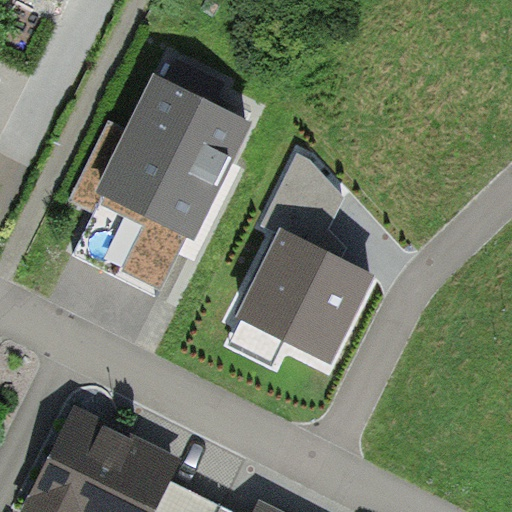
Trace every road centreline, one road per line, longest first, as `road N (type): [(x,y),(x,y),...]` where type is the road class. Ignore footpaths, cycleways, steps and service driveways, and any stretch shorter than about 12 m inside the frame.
road 1 (residential): [(0,300),(328,458)]
road 2 (residential): [(328,458),(413,294),(511,193)]
